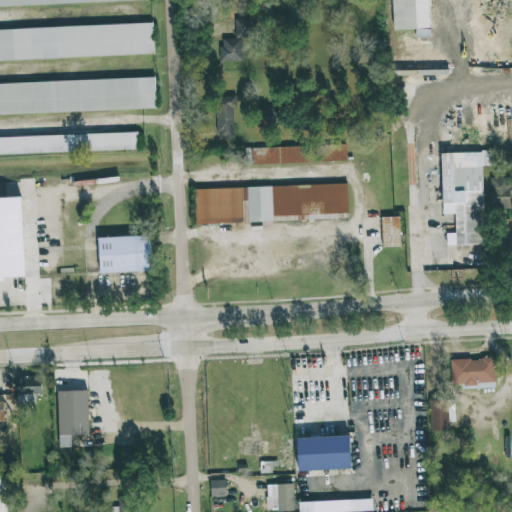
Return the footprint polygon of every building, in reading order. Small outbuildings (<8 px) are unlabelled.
[(392,0),(393,30),(429,29),(428,0),(392,0)] [(221,62),(242,61),(241,38),(251,37),(250,19),(235,19),(235,39),(220,39),(221,62)] [(0,60),(154,55),(153,24),(0,29),(0,60)] [(0,83),(0,114),(156,109),(155,78),(0,83)] [(215,97),(217,140),(235,140),(234,97),(215,97)] [(275,108),(259,110),(261,127),(277,124),(275,108)] [(0,154),(137,150),(136,133),(0,137),(0,154)] [(441,153),(442,214),(455,214),(455,233),(446,233),(446,246),(484,245),(483,166),(492,165),(492,152),(441,153)] [(489,178),(488,208),(509,209),(510,179),(489,178)] [(195,189),(196,224),(348,219),(347,184),(195,189)] [(0,278),(24,277),(21,197),(0,198),(0,278)] [(399,217),(381,217),(382,247),(400,247),(399,217)] [(152,272),(150,236),(97,238),(98,273),(152,272)] [(462,389),(495,388),(495,359),(450,360),(451,384),(462,384),(462,389)] [(36,395),(41,394),(41,377),(16,378),(17,405),(36,405),(36,395)] [(56,392),(59,448),(71,447),(71,436),(89,435),(87,391),(56,392)] [(429,401),(430,431),(449,431),(448,422),(455,422),(454,400),(429,401)] [(350,436),(297,438),(298,471),(351,469),(350,436)] [(225,480),(210,481),(210,496),(226,495),(225,480)] [(294,484),(266,485),(267,511),(294,510),(294,484)] [(210,511),(226,511),(226,496),(209,497),(210,511)] [(136,511),(137,498),(119,497),(118,507),(113,507),(112,511),(136,511)] [(298,511),(372,511),(372,500),(298,502),(298,511)]
